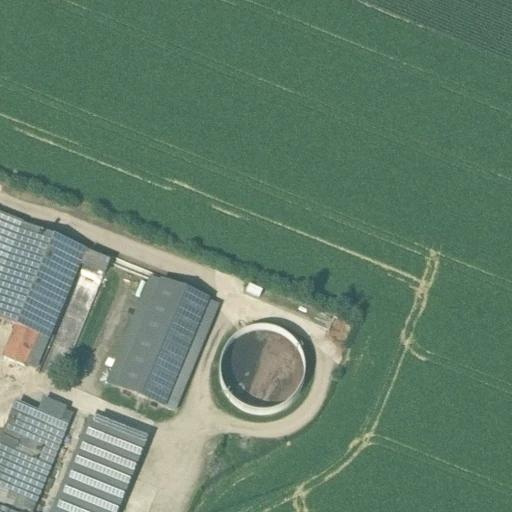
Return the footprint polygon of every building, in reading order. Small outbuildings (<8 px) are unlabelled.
[(24,228),(0,285),(0,320),(16,328),(37,336),(48,341),(84,253),(24,228)] [(147,276),(107,387),(178,413),(219,302),(147,276)] [(37,336),(16,328),(3,359),(24,368),(37,336)] [(245,348),(234,348),(234,385),(231,385),(231,412),(300,411),(298,332),(245,333),(245,348)] [(17,406),(0,447),(0,488),(8,492),(39,415),(17,406)] [(39,415),(8,492),(36,503),(67,426),(39,415)]
